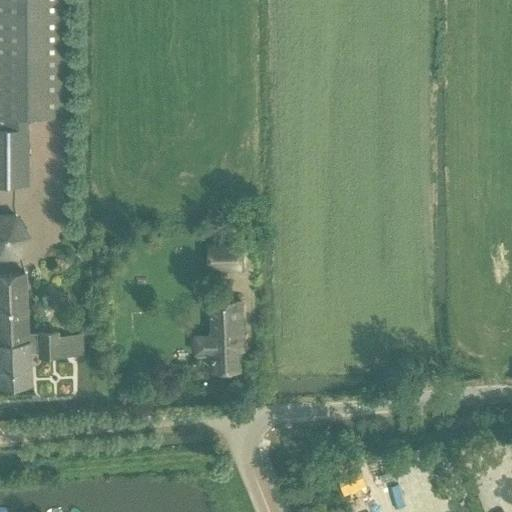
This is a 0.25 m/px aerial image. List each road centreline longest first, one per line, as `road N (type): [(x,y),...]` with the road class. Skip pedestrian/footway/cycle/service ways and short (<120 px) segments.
road 1 (unclassified): [(243,416),(511,396)]
road 2 (unclassified): [(0,436),(243,416)]
